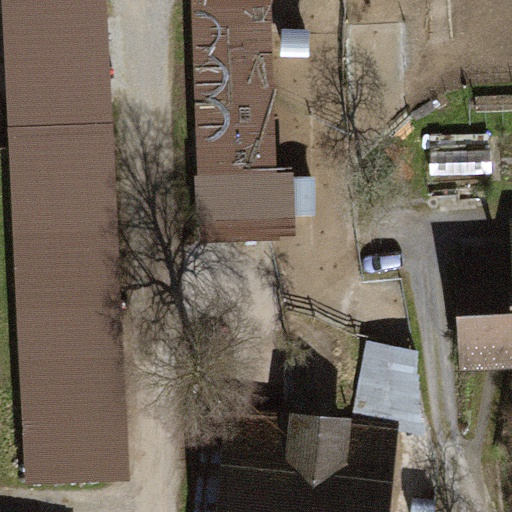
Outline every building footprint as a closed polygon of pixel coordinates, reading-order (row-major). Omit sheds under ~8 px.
[(106,0),(4,0),(27,488),(130,483),(106,0)] [(275,0),(196,0),(205,247),(284,244),(275,0)] [(489,147),(430,148),(431,175),(490,174),(489,147)] [(511,226),(511,251),(453,255),(459,361),(511,357),(511,224),(511,226)] [(382,511),(392,432),(229,413),(217,511),(382,511)]
